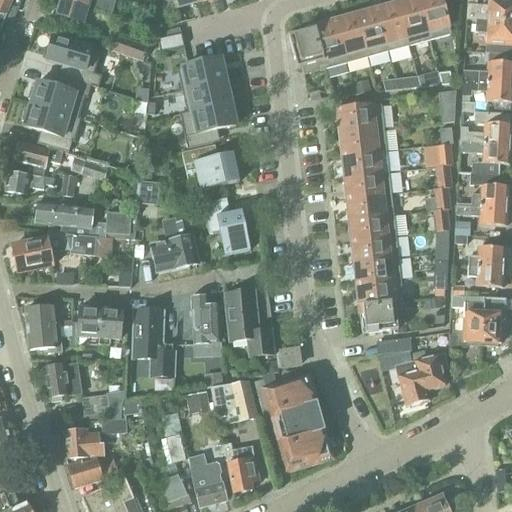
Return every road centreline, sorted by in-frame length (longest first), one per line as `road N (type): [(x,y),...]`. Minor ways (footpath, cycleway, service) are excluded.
road 1 (residential): [(372,468),(305,330),(272,16),(331,0)]
road 2 (residential): [(62,511),(0,311)]
